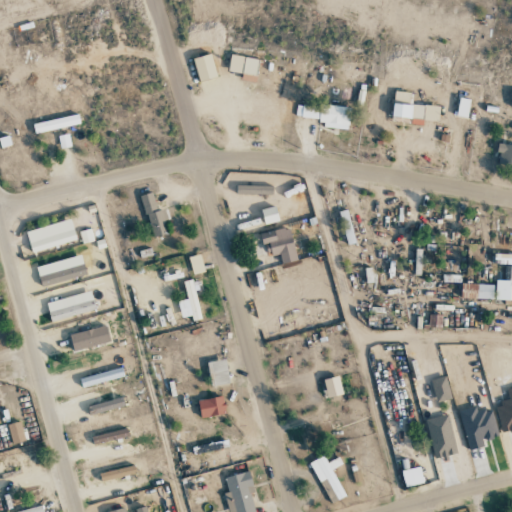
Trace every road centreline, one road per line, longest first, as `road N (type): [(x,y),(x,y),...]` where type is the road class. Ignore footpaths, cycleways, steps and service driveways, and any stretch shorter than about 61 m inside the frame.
road 1 (residential): [(293,511),(152,0)]
road 2 (residential): [(511,198),(312,165),(223,160),(0,209)]
road 3 (residential): [(79,511),(0,217)]
road 4 (residential): [(511,479),(391,511)]
